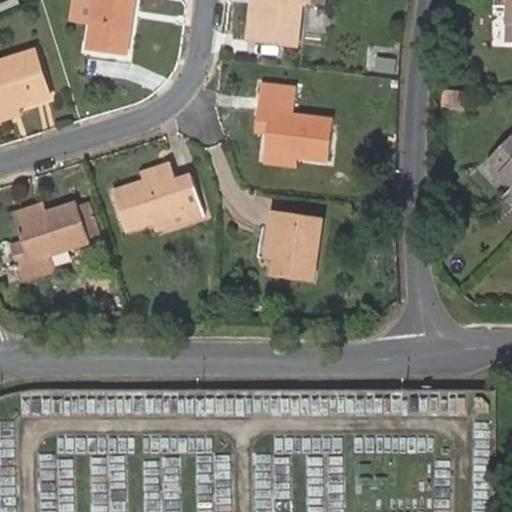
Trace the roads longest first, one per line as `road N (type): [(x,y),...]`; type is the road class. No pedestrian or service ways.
road 1 (residential): [(0,364),(59,357),(415,357)]
road 2 (unclassified): [(415,357),(411,114),(428,0)]
road 3 (residential): [(0,170),(180,107),(201,73),(208,0)]
